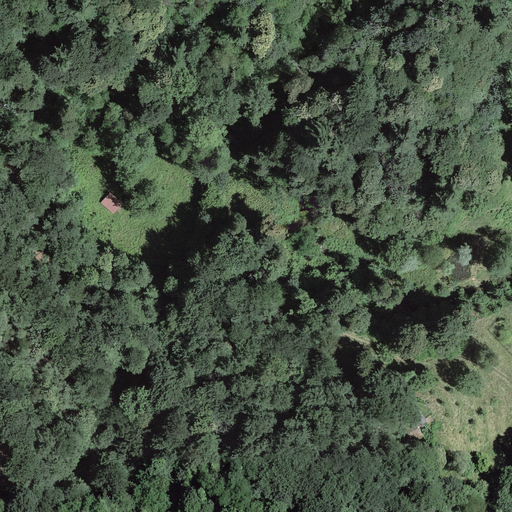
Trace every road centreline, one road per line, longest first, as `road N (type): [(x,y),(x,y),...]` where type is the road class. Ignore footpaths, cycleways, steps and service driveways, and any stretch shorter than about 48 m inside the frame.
road 1 (track): [(427,511),(403,437),(356,377),(272,318),(233,261),(186,260),(158,224)]
road 2 (track): [(272,318),(323,324),(392,349),(459,353),(511,383)]
